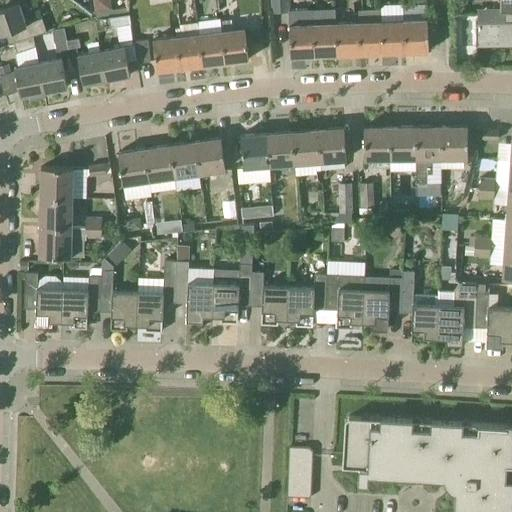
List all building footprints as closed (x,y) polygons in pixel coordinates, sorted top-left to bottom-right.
[(312,23),(312,9),(290,10),(289,0),(270,0),(271,12),(289,11),(291,56),(313,55),(312,34),(312,23)] [(511,0),(500,0),(501,7),(478,7),(478,21),(476,21),(476,45),(511,44),(511,0)] [(35,35),(47,31),(42,17),(26,23),(19,3),(0,9),(0,34),(10,31),(13,42),(35,35)] [(313,55),(337,54),(336,22),(336,8),(312,9),(312,23),(312,34),(313,55)] [(405,51),(404,20),(404,10),(394,10),(394,20),(381,20),(383,52),(405,51)] [(404,20),(405,51),(429,51),(428,19),(404,20)] [(360,53),(383,52),(381,20),(359,21),(360,53)] [(360,53),(359,21),(336,22),(337,54),(360,53)] [(199,33),(198,22),(180,24),(181,35),(177,36),(180,67),(203,64),(199,33)] [(68,48),(67,40),(65,27),(53,29),(55,43),(57,51),(68,48)] [(222,30),(226,62),(249,59),(245,27),(222,30)] [(203,64),(226,62),(222,30),(199,33),(203,64)] [(35,35),(13,42),(17,52),(36,46),(35,35)] [(157,70),(180,67),(177,36),(153,38),(157,70)] [(67,40),(68,48),(80,46),(79,38),(67,40)] [(148,39),(134,41),(137,62),(151,61),(148,39)] [(102,50),(107,79),(131,74),(125,45),(102,50)] [(84,83),(107,79),(102,50),(78,54),(84,83)] [(39,62),(44,91),(68,87),(62,57),(39,62)] [(15,66),(20,90),(21,96),(44,91),(39,62),(15,66)] [(4,90),(18,89),(16,70),(2,71),(4,90)] [(455,167),(455,158),(468,158),(468,125),(441,126),(441,167),(455,167)] [(365,158),(390,158),(390,126),(364,126),(365,158)] [(390,158),(391,158),(391,168),(403,168),(403,158),(415,158),(416,158),(416,126),(390,126),(390,158)] [(441,126),(416,126),(416,158),(415,158),(416,183),(432,183),(432,167),(441,167),(441,126)] [(319,129),(321,161),(347,159),(344,127),(319,129)] [(500,129),(483,128),(483,137),(499,139),(500,129)] [(295,163),(321,161),(319,129),(293,131),(295,163)] [(269,165),(295,163),(293,131),(267,132),(269,165)] [(271,181),(269,165),(267,132),(241,134),(243,167),(238,167),(240,183),(271,181)] [(219,181),(218,170),(226,169),(221,137),(195,141),(200,173),(199,173),(200,184),(219,181)] [(175,176),(199,173),(200,173),(195,141),(170,144),(175,176)] [(148,180),(175,176),(170,144),(144,148),(148,180)] [(123,183),(148,180),(144,148),(119,151),(123,183)] [(91,175),(107,173),(111,172),(110,162),(89,165),(91,175)] [(73,197),(73,167),(41,167),(41,197),(73,197)] [(479,187),(495,188),(495,178),(479,177),(479,187)] [(353,223),(352,213),(351,183),(339,183),(340,213),(336,218),(336,223),(353,223)] [(372,207),(373,207),(372,183),(360,183),(362,208),(360,208),(360,214),(372,213),(372,207)] [(479,187),(478,198),(494,199),(495,188),(479,187)] [(72,227),(73,197),(41,197),(40,226),(72,227)] [(87,217),(87,227),(102,227),(102,217),(87,217)] [(87,227),(72,227),(40,226),(40,256),(71,257),(72,239),(86,239),(86,237),(102,238),(102,227),(87,227)] [(473,246),(491,247),(492,237),(474,236),(473,246)] [(490,258),(491,247),(473,246),(473,257),(490,258)] [(511,278),(511,248),(505,248),(503,278),(511,278)] [(176,276),(177,260),(165,259),(164,276),(176,276)] [(214,282),(213,282),(188,281),(189,260),(177,260),(176,276),(175,297),(176,297),(176,296),(187,296),(186,320),(203,320),(203,315),(212,315),(214,282)] [(252,279),(252,270),(252,263),(240,263),(240,270),(213,269),(213,282),(214,282),(212,315),(221,316),(221,321),(238,322),(239,299),(250,299),(250,301),(251,301),(252,279)] [(101,285),(102,285),(113,286),(114,269),(102,269),(102,276),(101,276),(101,285)] [(252,279),(264,280),(264,271),(252,270),(252,279)] [(401,306),(400,306),(400,311),(412,312),(411,341),(428,342),(428,337),(437,337),(439,304),(439,295),(438,295),(414,294),(415,270),(403,270),(402,277),(401,306)] [(25,282),(38,282),(38,272),(26,271),(25,282)] [(327,283),(327,274),(315,273),(315,282),(326,283),(327,283)] [(363,322),(365,289),(365,275),(327,274),(327,283),(326,283),(325,308),(326,308),(327,303),(338,303),(337,326),(353,327),(354,321),(363,322)] [(101,285),(101,276),(89,275),(88,289),(63,288),(62,321),(71,321),(70,327),(87,327),(88,305),(100,305),(99,308),(101,308),(102,285),(101,285)] [(389,290),(365,289),(363,322),(372,322),(371,328),(388,328),(389,306),(400,306),(401,306),(402,277),(390,276),(389,290)] [(476,321),(477,292),(477,283),(460,282),(454,290),(438,289),(438,295),(439,295),(439,304),(437,337),(446,337),(446,343),(463,344),(464,320),(475,320),(475,327),(476,327),(476,321)] [(279,318),(288,318),(289,285),(263,284),(262,323),(278,324),(279,318)] [(315,287),(289,285),(288,318),(296,319),(296,325),(313,325),(315,287)] [(53,320),(62,321),(63,288),(37,287),(36,325),(52,326),(53,320)] [(128,324),(137,324),(138,291),(113,290),(111,311),(111,328),(128,329),(128,324)] [(164,292),(138,291),(137,324),(146,324),(146,330),(162,331),(164,292)] [(511,340),(511,307),(489,306),(489,293),(477,292),(476,321),(487,321),(486,345),(503,345),(503,340),(511,340)] [(361,416),(349,415),(345,419),(343,452),(342,465),(359,466),(359,472),(359,474),(358,482),(368,483),(369,474),(416,477),(423,477),(444,479),(446,483),(448,486),(451,489),(455,491),(455,493),(453,511),(506,511),(507,509),(511,509),(511,507),(511,496),(510,494),(511,492),(511,479),(508,479),(509,470),(511,470),(511,422),(506,422),(506,424),(472,423),(472,422),(471,428),(462,427),(462,422),(433,420),(432,420),(432,425),(423,425),(423,419),(422,419),(421,419),(421,425),(412,424),(412,419),(382,417),(382,422),(372,422),(373,416),(372,416),(371,416),(371,422),(361,421),(361,416)] [(289,446),(287,496),(311,497),(313,451),(309,447),(289,446)]
